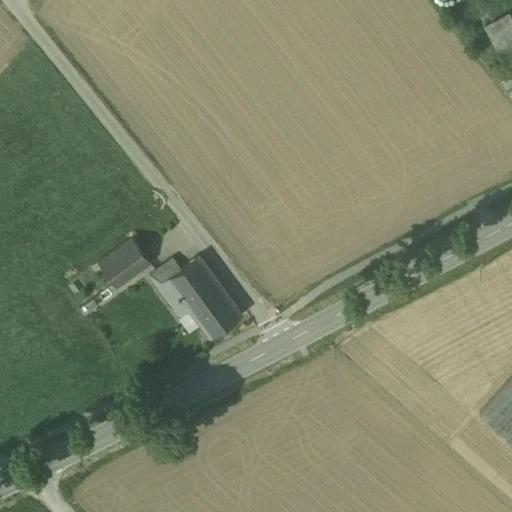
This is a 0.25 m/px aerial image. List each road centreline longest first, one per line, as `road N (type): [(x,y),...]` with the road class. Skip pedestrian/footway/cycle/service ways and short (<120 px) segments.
road 1 (residential): [(289,335),(271,324),(20,0)]
road 2 (tertiary): [(289,335),(29,472)]
road 3 (tertiary): [(511,221),(289,335)]
